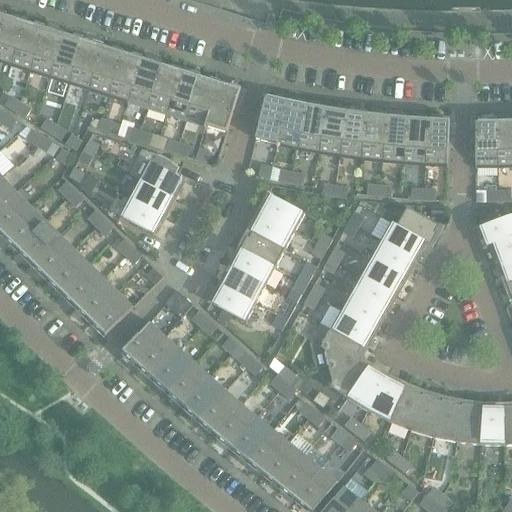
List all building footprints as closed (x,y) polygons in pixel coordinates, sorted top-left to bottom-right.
[(0,62),(12,66),(25,25),(26,22),(16,18),(15,22),(6,19),(0,37),(0,62)] [(32,72),(45,31),(46,28),(36,25),(35,28),(25,25),(12,66),(32,72)] [(58,57),(64,37),(65,34),(55,31),(54,34),(45,31),(32,72),(51,78),(58,57)] [(70,84),(84,43),(85,40),(75,37),(74,40),(64,37),(58,57),(51,78),(70,84)] [(90,91),(103,50),(104,46),(94,43),(93,46),(84,43),(70,84),(90,91)] [(109,97),(123,56),(124,52),(114,49),(113,53),(103,50),(90,91),(109,97)] [(129,103),(142,62),(143,58),(133,55),(132,59),(123,56),(109,97),(129,103)] [(148,109),(162,68),(163,65),(153,61),(152,65),(142,62),(129,103),(148,109)] [(168,115),(181,74),(182,71),(172,67),(171,71),(162,68),(148,109),(168,115)] [(187,121),(201,80),(202,77),(192,74),(191,77),(181,74),(168,115),(187,121)] [(207,128),(220,86),(221,83),(211,80),(210,83),(201,80),(187,121),(207,128)] [(227,134),(240,93),(241,89),(231,86),(229,89),(220,86),(207,128),(227,134)] [(15,114),(21,104),(11,98),(5,107),(15,114)] [(278,146),(287,104),(288,100),(278,98),(277,102),(266,99),(256,141),(278,146)] [(298,150),(307,108),(308,104),(297,102),(297,106),(287,104),(278,146),(298,150)] [(25,120),(31,111),(21,104),(15,114),(25,120)] [(319,154),(327,112),(328,108),(317,106),(317,110),(307,108),(298,150),(319,154)] [(340,157),(347,115),(348,111),(337,109),(337,113),(327,112),(319,154),(340,157)] [(362,160),(368,117),(368,114),(357,112),(357,116),(347,115),(340,157),(362,160)] [(383,162),(388,120),(388,116),(387,116),(378,115),(377,118),(368,117),(362,160),(383,162)] [(11,132),(17,122),(7,116),(1,125),(11,132)] [(404,164),(408,121),(408,118),(398,117),(397,121),(388,120),(383,162),(404,164)] [(426,166),(428,123),(429,119),(418,118),(418,122),(408,121),(404,164),(426,166)] [(110,135),(113,124),(102,120),(101,122),(98,131),(110,135)] [(448,167),(450,120),(438,120),(438,123),(428,123),(426,166),(448,167)] [(511,167),(511,120),(508,121),(508,125),(498,125),(498,168),(511,167)] [(51,136),(57,127),(47,121),(41,130),(51,136)] [(92,123),(91,129),(98,131),(101,122),(96,121),(92,123)] [(498,168),(498,125),(498,121),(487,121),(487,125),(476,125),(476,168),(498,168)] [(61,143),(67,134),(57,127),(51,136),(61,143)] [(138,143),(141,133),(129,129),(126,140),(138,143)] [(36,148),(42,138),(32,132),(26,141),(36,148)] [(149,147),(153,136),(141,133),(138,143),(149,147)] [(76,153),(82,143),(72,137),(66,146),(76,153)] [(47,154),(53,145),(42,138),(36,148),(47,154)] [(94,157),(100,146),(90,141),(84,152),(94,157)] [(176,156),(180,145),(168,141),(165,152),(176,156)] [(188,159),(191,149),(180,145),(176,156),(188,159)] [(206,165),(210,154),(199,150),(196,162),(206,165)] [(67,167),(73,158),(62,151),(56,160),(67,167)] [(88,168),(94,157),(84,152),(78,162),(88,168)] [(182,181),(171,175),(176,167),(169,162),(162,158),(158,157),(153,165),(150,163),(139,183),(172,200),(174,201),(181,188),(178,187),(182,181)] [(270,181),(272,169),(262,167),(259,178),(270,181)] [(80,185),(85,175),(74,169),(69,179),(80,185)] [(291,185),(294,175),(282,172),(279,183),(291,185)] [(303,188),(305,177),(294,175),(291,185),(303,188)] [(0,208),(16,194),(3,179),(0,180),(0,208)] [(169,205),(172,200),(139,183),(130,201),(162,218),(164,219),(171,206),(169,205)] [(75,193),(67,184),(59,192),(67,201),(75,193)] [(335,199),(336,188),(324,186),(323,197),(335,199)] [(379,198),(381,187),(368,186),(367,197),(379,198)] [(391,200),(392,189),(381,187),(379,198),(391,200)] [(347,201),(348,190),(336,188),(335,199),(347,201)] [(423,202),(424,191),(412,190),(411,201),(423,202)] [(435,203),(436,192),(424,191),(423,202),(435,203)] [(511,204),(511,192),(499,193),(499,204),(511,204)] [(84,201),(75,193),(67,201),(76,209),(84,201)] [(499,204),(499,193),(487,193),(487,204),(499,204)] [(3,237),(31,208),(16,194),(0,208),(0,236),(2,238),(3,237)] [(295,235),(305,215),(273,198),(269,205),(267,203),(260,216),(263,217),(295,235)] [(159,223),(162,218),(130,201),(120,218),(155,237),(161,224),(159,223)] [(18,251),(46,223),(31,208),(3,237),(10,244),(9,245),(16,253),(18,251)] [(436,234),(439,227),(408,209),(398,227),(423,243),(431,248),(438,235),(436,234)] [(444,220),(444,209),(432,209),(431,220),(444,220)] [(104,221),(96,213),(88,221),(96,229),(104,221)] [(359,229),(364,219),(355,213),(349,224),(359,229)] [(285,252),(295,235),(263,217),(260,223),(257,221),(251,234),(253,235),(285,252)] [(511,239),(511,217),(479,229),(484,243),(487,242),(489,249),(493,248),(511,239)] [(113,230),(104,221),(96,229),(105,238),(113,230)] [(32,266),(60,237),(46,223),(18,251),(25,258),(23,259),(31,267),(32,266)] [(353,240),(359,229),(349,224),(343,235),(353,240)] [(423,243),(398,227),(392,224),(381,243),(413,261),(415,262),(422,250),(420,248),(423,243)] [(275,270),(285,252),(253,235),(250,241),(248,239),(241,252),(243,253),(275,270)] [(327,252),(333,241),(323,236),(317,246),(327,252)] [(47,280),(75,251),(60,237),(32,266),(39,272),(38,274),(45,281),(47,280)] [(511,260),(511,239),(493,248),(497,260),(500,259),(502,264),(511,260)] [(133,250),(125,242),(117,249),(125,258),(133,250)] [(410,266),(413,261),(381,243),(371,261),(403,279),(405,280),(412,268),(410,266)] [(321,262),(327,252),(317,246),(312,257),(321,262)] [(339,265),(345,255),(335,249),(329,260),(339,265)] [(142,259),(133,250),(125,258),(134,267),(142,259)] [(61,294),(89,266),(75,251),(47,280),(54,287),(52,288),(60,295),(61,294)] [(266,288),(275,270),(243,253),(240,258),(238,257),(231,270),(234,271),(266,288)] [(333,276),(339,265),(329,260),(323,271),(333,276)] [(511,282),(511,260),(502,264),(499,265),(504,279),(507,278),(509,284),(511,282)] [(400,284),(403,279),(371,261),(361,279),(393,297),(395,298),(402,285),(400,284)] [(76,308),(104,280),(89,266),(61,294),(68,301),(67,302),(74,310),(76,308)] [(163,279),(154,270),(146,278),(155,287),(163,279)] [(256,306),(266,288),(234,271),(231,276),(228,275),(222,288),(224,289),(256,306)] [(308,287),(313,276),(304,271),(298,282),(308,287)] [(390,302),(393,297),(361,279),(351,296),(383,314),(385,316),(392,303),(390,302)] [(90,323),(119,294),(104,280),(76,308),(83,315),(81,317),(89,324),(90,323)] [(302,298),(308,287),(298,282),(292,292),(302,298)] [(319,301),(325,290),(315,285),(310,296),(319,301)] [(246,324),(256,306),(224,289),(221,294),(219,293),(212,306),(246,324)] [(177,293),(166,306),(175,314),(187,301),(177,293)] [(106,338),(134,309),(119,294),(90,323),(97,330),(96,331),(104,338),(105,337),(106,338)] [(313,312),(319,301),(310,296),(304,306),(313,312)] [(380,320),(383,314),(351,296),(341,314),(373,332),(375,333),(382,321),(380,320)] [(182,320),(193,307),(187,301),(175,314),(182,320)] [(288,323),(294,312),(284,307),(278,317),(288,323)] [(201,330),(208,321),(199,313),(192,321),(201,330)] [(370,337),(373,332),(341,314),(331,331),(363,350),(365,351),(372,339),(370,337)] [(282,333),(288,323),(278,317),(272,328),(282,333)] [(210,338),(217,329),(208,321),(201,330),(210,338)] [(139,368),(165,338),(149,324),(123,354),(124,355),(122,356),(130,363),(132,362),(139,368)] [(360,355),(363,350),(331,331),(322,326),(312,345),(325,352),(329,368),(362,360),(361,356),(360,355)] [(154,382),(181,352),(165,338),(139,368),(138,370),(146,377),(147,376),(154,382)] [(231,357),(239,348),(229,340),(222,348),(231,357)] [(169,396),(196,366),(181,352),(154,382),(153,383),(161,391),(162,389),(169,396)] [(247,370),(254,361),(245,353),(238,362),(247,370)] [(348,401),(368,370),(363,367),(363,366),(362,360),(329,368),(333,385),(330,389),(348,401)] [(256,378),(263,369),(254,361),(247,370),(256,378)] [(184,409),(211,379),(196,366),(169,396),(168,397),(176,404),(177,403),(184,409)] [(368,414),(385,381),(380,378),(381,376),(369,368),(368,370),(348,401),(368,413),(368,414)] [(286,385),(294,376),(284,369),(277,378),(286,385)] [(296,393),(303,384),(294,376),(286,385),(296,393)] [(280,394),(286,385),(277,378),(270,386),(280,394)] [(200,423),(226,393),(211,379),(184,409),(183,411),(191,418),(192,416),(200,423)] [(389,424),(403,390),(398,388),(399,385),(386,379),(385,381),(368,414),(389,424)] [(289,401),(296,393),(286,385),(280,394),(289,401)] [(411,433),(423,398),(417,396),(418,394),(404,388),(403,390),(389,424),(411,433)] [(217,438),(242,407),(226,393),(200,423),(198,424),(206,431),(208,430),(217,438)] [(435,440),(442,404),(436,403),(437,400),(423,396),(423,398),(411,433),(434,440),(435,440)] [(455,444),(462,409),(456,407),(457,405),(443,402),(442,404),(435,440),(455,444)] [(309,421),(316,413),(306,405),(299,414),(309,421)] [(479,447),(483,411),(477,410),(477,408),(463,406),(462,409),(455,444),(457,445),(479,447)] [(233,451),(258,420),(242,407),(217,438),(216,440),(224,446),(225,445),(233,451)] [(503,448),(503,412),(497,411),(497,409),(483,408),(483,411),(479,447),(481,448),(503,448)] [(511,447),(511,408),(503,409),(503,412),(503,448),(505,448),(511,447)] [(318,429),(325,420),(316,413),(309,421),(318,429)] [(354,435),(361,427),(351,419),(344,428),(354,435)] [(249,464),(274,432),(258,420),(233,451),(232,452),(240,459),(241,458),(249,464)] [(363,443),(370,434),(361,427),(354,435),(363,443)] [(341,447),(348,438),(338,430),(331,439),(341,447)] [(265,476),(290,445),(274,432),(249,464),(247,465),(256,472),(257,470),(265,476)] [(350,454),(357,446),(348,438),(341,447),(350,454)] [(280,489),(306,458),(290,445),(265,476),(263,478),(272,485),(273,483),(280,489)] [(396,469),(403,460),(393,452),(386,461),(396,469)] [(296,502),(321,471),(306,458),(280,489),(279,491),(288,497),(289,496),(296,502)] [(405,476),(412,467),(403,460),(396,469),(405,476)] [(380,478),(387,469),(377,462),(370,470),(380,478)] [(389,486),(396,477),(387,469),(380,478),(389,486)] [(308,511),(315,511),(338,484),(321,471),(296,502),(295,504),(303,510),(305,509),(308,511)] [(411,504),(418,495),(409,487),(402,496),(411,504)] [(352,511),(360,502),(344,489),(325,511),(352,511)] [(437,506),(444,497),(434,489),(427,498),(437,506)] [(446,511),(453,504),(444,497),(437,506),(445,511),(446,511)] [(426,511),(431,511),(437,506),(427,498),(420,506),(426,511)] [(372,511),(360,502),(352,511),(372,511)]
